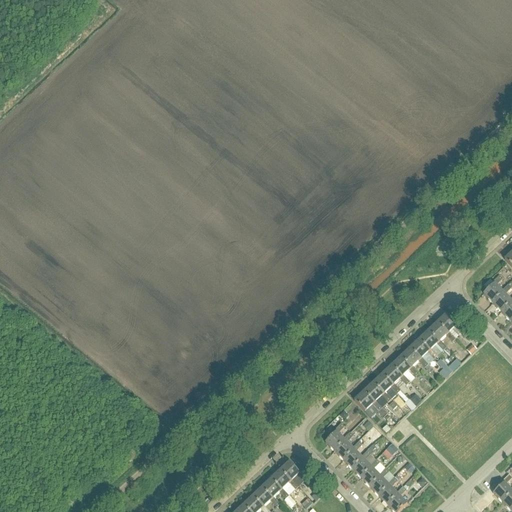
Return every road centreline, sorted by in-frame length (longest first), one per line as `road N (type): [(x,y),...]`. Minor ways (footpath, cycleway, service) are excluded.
road 1 (residential): [(99,511),(511,123)]
road 2 (residential): [(290,437),(447,287)]
